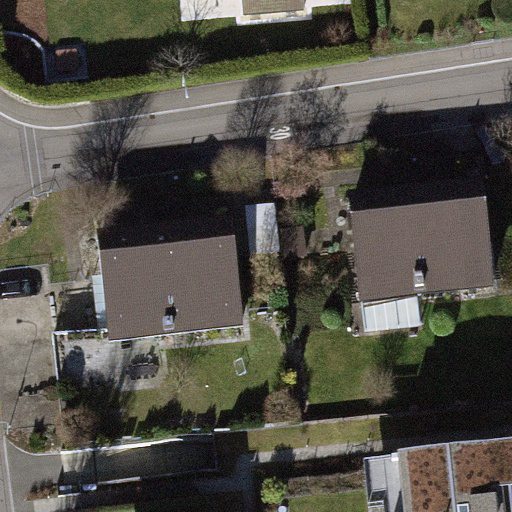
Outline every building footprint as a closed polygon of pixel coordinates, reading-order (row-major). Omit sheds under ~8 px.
[(249,0),(252,34),(318,30),(316,0),(249,0)] [(488,186),(349,206),(369,345),(431,336),(427,304),(504,293),(488,186)] [(232,233),(98,249),(107,326),(62,332),(69,389),(180,376),(176,342),(244,334),(232,233)] [(305,235),(282,238),(286,267),(309,264),(305,235)] [(511,511),(511,484),(404,495),(405,511),(511,511)]
